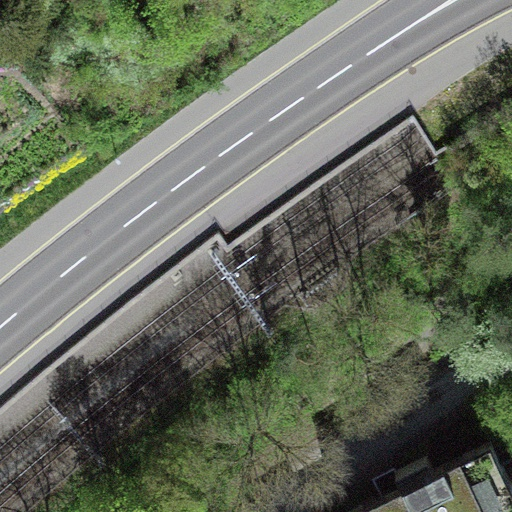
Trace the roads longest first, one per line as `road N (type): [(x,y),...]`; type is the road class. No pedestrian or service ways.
road 1 (primary): [(0,327),(181,182),(453,0)]
road 2 (residential): [(511,356),(354,455),(280,511)]
